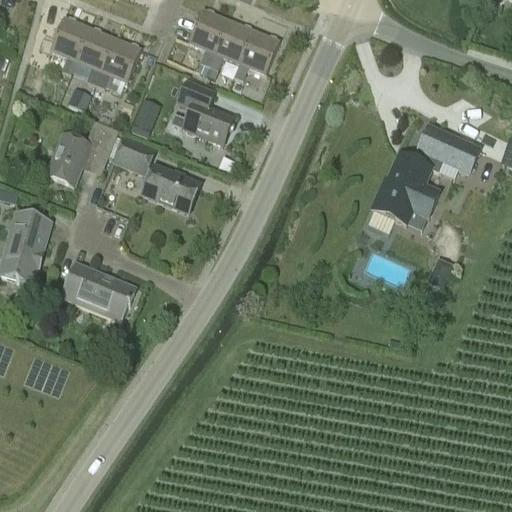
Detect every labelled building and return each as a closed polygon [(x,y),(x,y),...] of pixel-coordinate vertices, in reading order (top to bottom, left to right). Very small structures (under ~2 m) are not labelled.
[(209,73),(228,28),(200,16),(186,50),(204,57),(199,69),(209,73)] [(70,81),(75,69),(88,35),(62,25),(48,58),(66,65),(61,77),(70,81)] [(209,73),(217,76),(222,65),(238,71),(252,38),(228,28),(209,73)] [(86,87),(95,91),(113,46),(88,35),(75,69),(91,75),(86,87)] [(264,82),(278,49),(252,38),(238,71),(233,83),(242,87),(248,75),(264,82)] [(125,89),(138,56),(113,46),(95,91),(104,95),(108,83),(125,89)] [(186,124),(174,119),(170,129),(182,134),(182,136),(221,152),(232,124),(207,114),(214,98),(186,87),(178,106),(192,111),(186,124)] [(69,88),(62,106),(86,115),(93,97),(69,88)] [(145,103),(133,135),(151,142),(163,110),(145,103)] [(74,192),(80,175),(84,165),(104,173),(108,163),(112,165),(121,144),(116,142),(118,137),(94,127),(85,149),(61,139),(45,181),(74,192)] [(438,179),(442,168),(451,172),(468,180),(479,154),(428,131),(416,157),(417,157),(413,165),(398,159),(386,187),(384,186),(371,216),(406,231),(409,225),(412,219),(427,226),(440,197),(425,190),(431,176),(438,179)] [(511,142),(500,170),(511,175),(511,142)] [(156,156),(123,143),(112,169),(144,183),(156,156)] [(188,221),(199,193),(152,175),(141,202),(188,221)] [(0,195),(0,205),(8,208),(11,198),(0,195)] [(32,292),(50,228),(17,219),(15,225),(0,278),(0,281),(16,286),(16,287),(32,292)] [(439,261),(429,285),(445,292),(455,268),(439,261)] [(136,297),(75,271),(61,303),(121,328),(128,312),(129,313),(136,297)]
